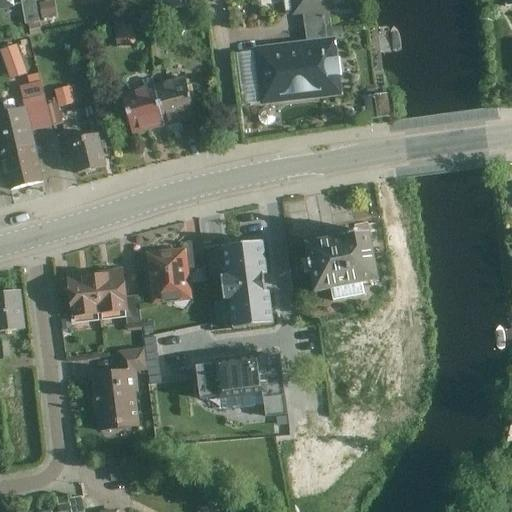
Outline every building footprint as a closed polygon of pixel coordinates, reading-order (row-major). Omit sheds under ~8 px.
[(0,0),(0,8),(17,5),(15,0),(0,0)] [(38,0),(23,0),(28,24),(42,21),(38,0)] [(294,0),(296,14),(330,10),(338,9),(336,0),(294,0)] [(330,10),(304,13),(305,26),(331,23),(330,10)] [(117,43),(137,42),(135,19),(115,21),(117,43)] [(305,26),(307,40),(333,37),(331,23),(305,26)] [(307,40),(258,46),(265,105),(347,95),(340,36),(333,37),(307,40)] [(10,78),(27,74),(20,44),(3,48),(10,78)] [(194,124),(184,83),(157,90),(166,130),(194,124)] [(72,85),(55,89),(60,107),(77,103),(72,85)] [(127,97),(137,138),(166,130),(157,90),(127,97)] [(45,182),(27,107),(0,114),(0,154),(4,154),(14,190),(45,182)] [(100,133),(68,141),(72,159),(75,159),(79,174),(108,167),(100,133)] [(308,259),(301,260),(303,275),(311,274),(315,293),(332,290),(333,301),(363,296),(361,285),(378,282),(369,232),(356,234),(356,235),(341,238),(341,239),(306,245),(308,259)] [(189,252),(186,253),(188,271),(206,268),(202,241),(188,243),(189,252)] [(227,277),(222,277),(222,279),(225,300),(225,301),(230,301),(233,326),(234,330),(274,325),(270,292),(266,293),(264,275),(268,275),(264,242),(223,247),(224,251),(227,277)] [(186,252),(151,256),(156,302),(191,298),(188,271),(186,253),(186,252)] [(123,270),(96,273),(101,315),(128,311),(127,297),(123,270)] [(101,315),(96,273),(68,276),(73,318),(101,315)] [(141,295),(127,297),(128,311),(130,326),(144,324),(141,295)] [(15,303),(0,304),(0,405),(29,402),(15,303)] [(390,324),(351,323),(349,362),(385,363),(384,412),(422,414),(426,340),(409,339),(408,354),(388,353),(390,324)] [(121,351),(123,372),(141,370),(141,372),(151,371),(148,348),(121,351)] [(262,356),(216,363),(216,366),(220,397),(221,399),(222,399),(243,396),(245,409),(266,406),(267,417),(289,415),(281,357),(263,360),(262,356)] [(216,366),(198,368),(202,400),(220,397),(216,366)] [(123,372),(95,375),(101,432),(148,427),(141,372),(141,370),(123,372)] [(77,511),(92,511),(91,498),(76,500),(77,511)]
